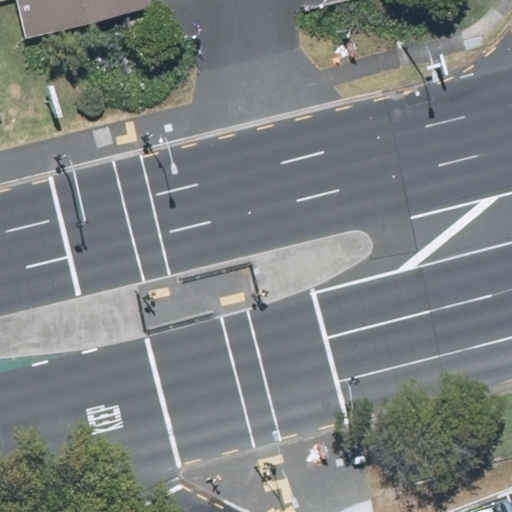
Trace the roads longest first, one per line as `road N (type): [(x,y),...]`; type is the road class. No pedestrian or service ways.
road 1 (primary): [(0,263),(144,217),(511,124)]
road 2 (primary): [(511,314),(0,444)]
